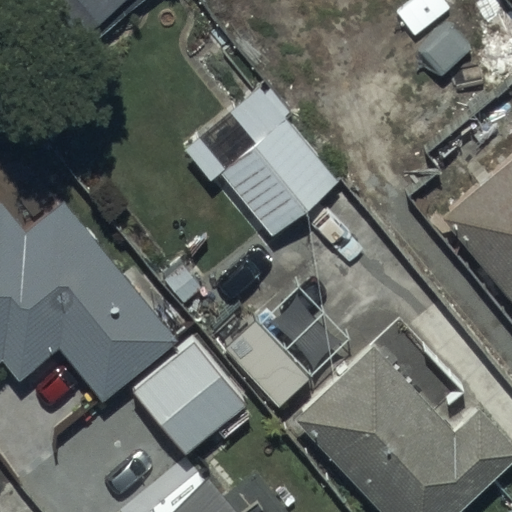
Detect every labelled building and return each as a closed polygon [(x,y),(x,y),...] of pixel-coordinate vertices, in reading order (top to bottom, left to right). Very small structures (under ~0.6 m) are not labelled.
[(45,0),(70,32),(109,0),(45,0)] [(333,173),(279,109),(216,162),(269,226),(333,173)] [(511,139),(435,203),(511,296),(511,139)] [(0,355),(13,371),(53,338),(96,392),(172,331),(59,190),(19,222),(0,198),(0,355)] [(250,309),(218,338),(273,398),(305,370),(250,309)] [(199,324),(129,380),(180,443),(250,386),(199,324)] [(366,334),(289,407),(349,476),(332,492),(349,511),(442,511),(511,446),(511,437),(473,396),(448,420),(366,334)] [(239,511),(200,465),(144,511),(239,511)]
